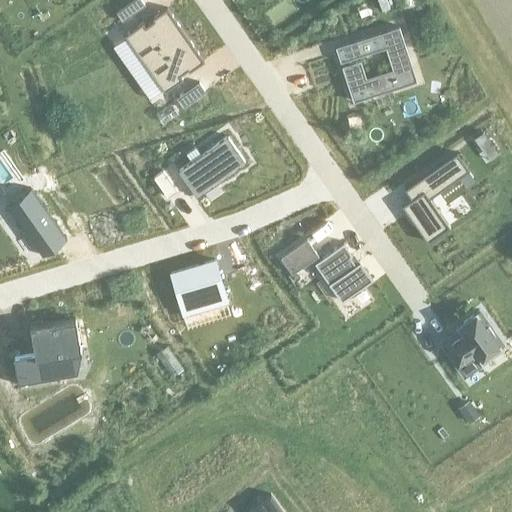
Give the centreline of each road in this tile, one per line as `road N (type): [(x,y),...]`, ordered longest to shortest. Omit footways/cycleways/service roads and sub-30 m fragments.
road 1 (residential): [(331,178),(221,227),(0,297)]
road 2 (residential): [(205,0),(331,178)]
road 3 (residential): [(331,178),(416,300)]
